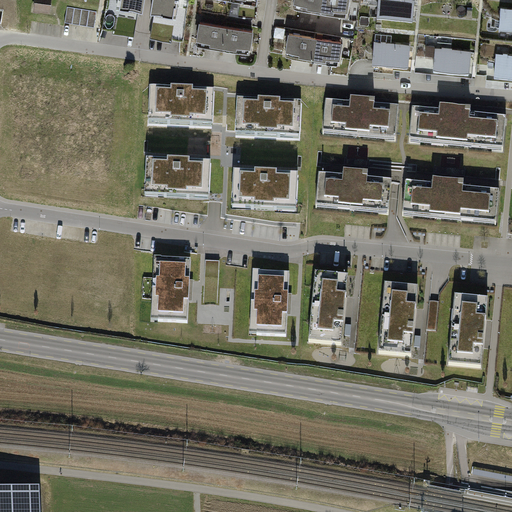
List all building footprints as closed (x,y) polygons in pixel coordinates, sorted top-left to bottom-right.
[(48,0),(33,0),(31,11),(45,14),(48,0)] [(143,0),(115,0),(114,8),(140,14),(143,0)] [(182,0),(155,0),(152,16),(178,22),(182,0)] [(345,0),(288,0),(287,8),(343,17),(345,0)] [(407,0),(371,0),(370,16),(408,21),(411,0),(407,0)] [(94,11),(66,6),(63,20),(92,25),(94,11)] [(511,9),(497,8),(494,29),(511,30),(511,9)] [(247,32),(195,22),(191,44),(243,54),(247,32)] [(336,44),(282,34),(279,55),(333,64),(336,44)] [(368,43),(366,63),(402,68),(405,47),(368,43)] [(428,49),(426,70),(462,74),(465,54),(428,49)] [(511,58),(485,55),(482,75),(511,79),(511,58)] [(214,93),(152,90),(150,123),(212,126),(214,93)] [(352,105),(326,103),(323,135),(396,141),(399,109),(375,107),(375,102),(352,100),(352,105)] [(301,105),(239,102),(237,135),(300,137),(301,105)] [(441,114),(415,112),(412,143),(504,151),(506,119),(470,116),(471,111),(441,109),(441,114)] [(211,164),(147,161),(146,195),(209,198),(211,164)] [(298,176),(235,173),(233,207),(296,210),(298,176)] [(345,179),(319,177),(316,209),(390,215),(393,183),(368,181),(369,176),(346,174),(345,179)] [(433,188),(407,186),(404,217),(496,225),(499,193),(463,190),(463,185),(434,183),(433,188)] [(191,261),(156,259),(153,321),(188,323),(191,261)] [(220,303),(220,262),(208,262),(207,303),(220,303)] [(289,275),(253,273),(249,335),(285,337),(289,275)] [(343,347),(350,279),(317,275),(310,343),(343,347)] [(412,357),(419,289),(385,286),(378,354),(412,357)] [(481,369),(488,301),(455,297),(448,365),(481,369)] [(439,319),(440,302),(432,302),(431,318),(439,319)] [(511,477),(474,470),(473,476),(511,483),(511,477)] [(20,479),(0,479),(0,511),(40,511),(40,484),(40,478),(35,478),(20,479)]
